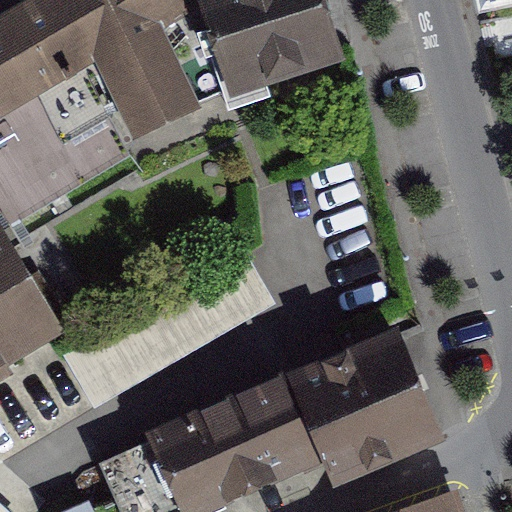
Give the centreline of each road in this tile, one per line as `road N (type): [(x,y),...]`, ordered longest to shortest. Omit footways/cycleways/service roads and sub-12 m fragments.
road 1 (residential): [(439,0),(511,318)]
road 2 (residential): [(484,448),(337,511)]
